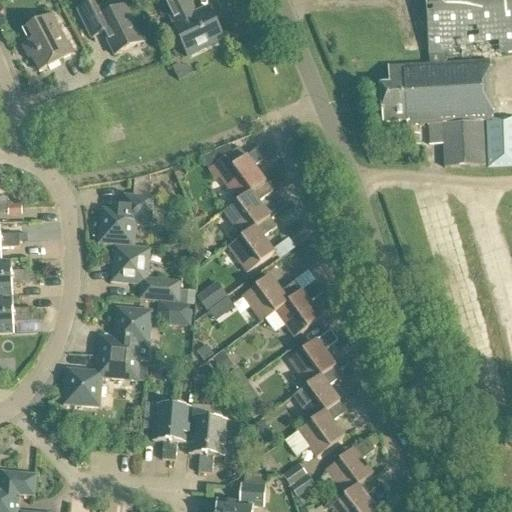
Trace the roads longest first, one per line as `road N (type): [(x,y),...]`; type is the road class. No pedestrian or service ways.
road 1 (unclassified): [(469,511),(331,129),(275,0)]
road 2 (residential): [(8,409),(46,363),(70,272),(59,187),(13,156)]
road 3 (residential): [(8,409),(76,482),(184,488)]
